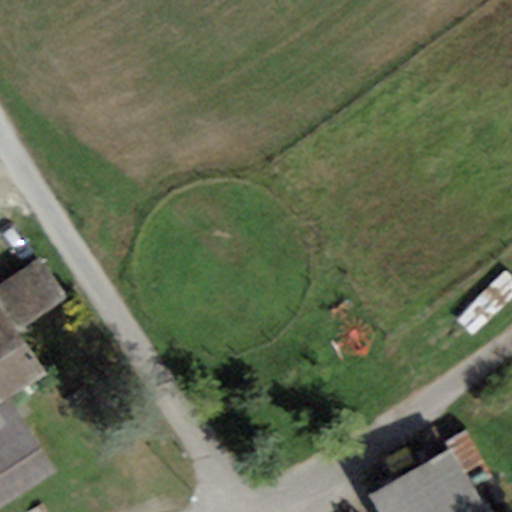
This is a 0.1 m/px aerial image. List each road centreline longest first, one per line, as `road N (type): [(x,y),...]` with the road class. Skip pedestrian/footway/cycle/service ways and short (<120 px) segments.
road 1 (unclassified): [(0,134),(243,511)]
road 2 (unclassified): [(276,511),(511,336)]
